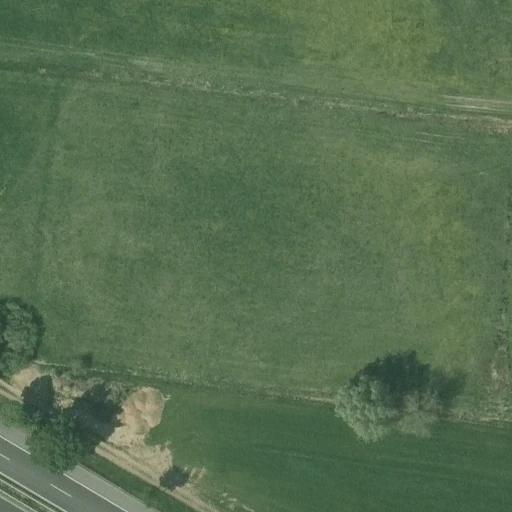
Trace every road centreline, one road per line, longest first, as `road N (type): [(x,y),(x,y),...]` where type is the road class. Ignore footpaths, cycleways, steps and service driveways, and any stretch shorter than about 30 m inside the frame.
road 1 (track): [(0,377),(223,511)]
road 2 (motorway): [(115,511),(0,443)]
